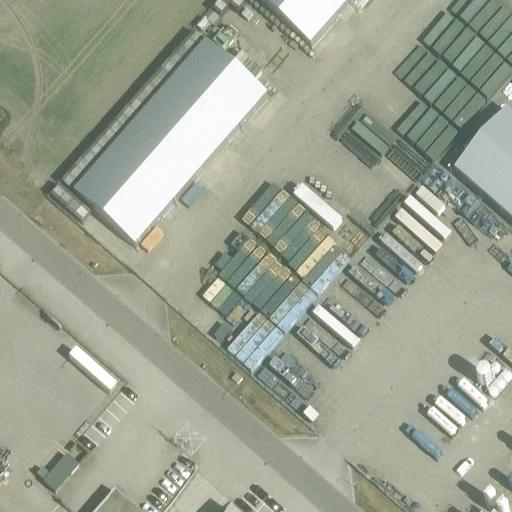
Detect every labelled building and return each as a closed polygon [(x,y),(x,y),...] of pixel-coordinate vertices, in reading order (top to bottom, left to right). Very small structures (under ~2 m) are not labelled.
[(353,0),(257,0),(312,47),(353,0)] [(497,89),(511,74),(511,56),(486,30),(461,54),(497,89)] [(137,251),(269,100),(207,46),(75,196),(137,251)] [(511,116),(510,114),(457,175),(511,223),(511,116)] [(302,145),(289,157),(326,194),(338,182),(302,145)] [(60,343),(53,351),(79,373),(86,365),(60,343)] [(396,421),(359,462),(375,477),(413,436),(396,421)] [(135,511),(114,493),(96,511),(135,511)]
